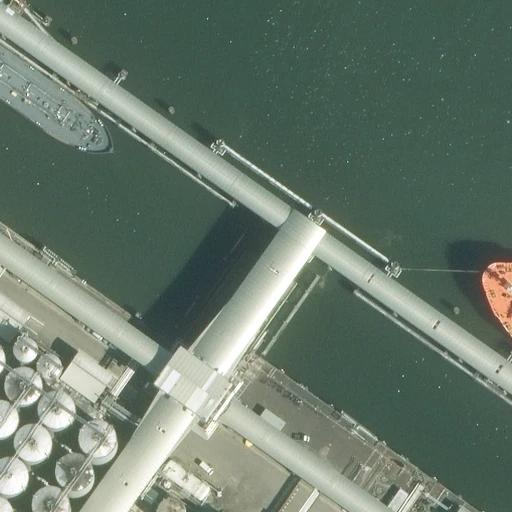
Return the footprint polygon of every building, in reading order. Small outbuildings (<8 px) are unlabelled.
[(0,266),(35,291),(44,278),(41,275),(44,270),(15,250),(16,249),(0,237),(0,266)] [(224,385),(260,334),(260,330),(259,326),(257,322),(255,319),(252,316),(249,313),(246,311),(242,310),(238,309),(235,309),(233,309),(231,310),(229,311),(228,311),(191,362),(224,385)] [(0,331),(0,347),(59,389),(77,364),(10,317),(0,331)] [(8,420),(15,426),(23,428),(31,426),(38,422),(42,415),(43,407),(40,399),(34,392),(27,389),(18,390),(10,395),(5,402),(5,412),(8,420)] [(41,443),(48,449),(56,450),(64,449),(71,444),(75,437),(76,429),(73,421),(68,415),(60,412),(51,413),(43,418),(39,425),(38,434),(41,443)] [(0,460),(8,459),(14,454),(18,447),(19,439),(17,431),(11,425),(3,422),(0,422),(0,460)] [(267,435),(253,455),(263,462),(277,442),(267,435)] [(85,470),(92,476),(100,478),(108,476),(114,472),(118,465),(119,457),(117,449),(111,443),(103,440),(94,440),(87,445),(82,453),(81,462),(85,470)] [(19,477),(26,483),(34,485),(42,483),(49,479),(53,472),(54,464),(51,456),(45,450),(37,447),(29,447),(21,452),(16,460),(16,469),(19,477)] [(60,506),(67,511),(83,511),(90,508),(94,501),(95,493),(92,485),(86,479),(78,475),(70,476),(62,481),(57,489),(57,498),(60,506)] [(0,511),(25,511),(29,506),(30,498),(27,490),(22,484),(14,481),(5,482),(0,484),(0,511)]
